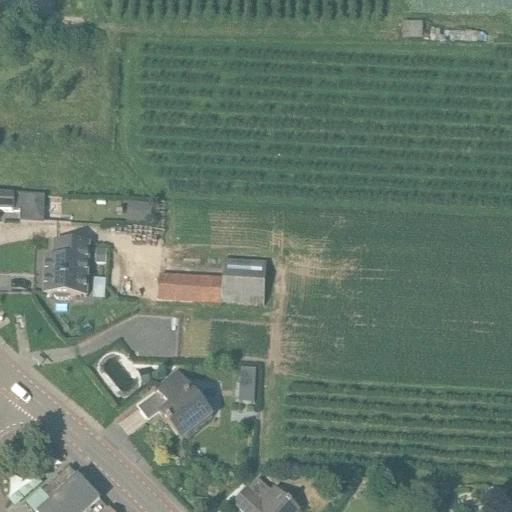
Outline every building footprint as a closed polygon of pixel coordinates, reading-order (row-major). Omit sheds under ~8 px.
[(0,212),(14,213),(38,214),(39,197),(15,196),(0,194),(0,212)] [(127,222),(151,224),(152,204),(128,203),(127,222)] [(45,260),(45,272),(45,275),(34,275),(33,295),(53,296),(57,300),(66,300),(69,297),(86,297),(89,245),(54,244),(54,260),(45,260)] [(96,249),(95,264),(106,264),(107,250),(96,249)] [(159,300),(221,304),(221,305),(264,307),(266,263),(224,261),(223,279),(160,277),(159,300)] [(151,382),(148,370),(139,372),(141,384),(151,382)] [(240,370),(240,384),(255,384),(255,370),(240,370)] [(160,413),(182,441),(213,418),(204,405),(179,374),(137,406),(149,421),(160,413)] [(100,511),(106,507),(70,469),(45,493),(52,501),(40,511),(100,511)] [(298,511),(300,511),(274,488),(270,492),(257,480),(235,504),(244,511),(298,511)] [(349,488),(341,482),(336,489),(344,495),(349,488)]
